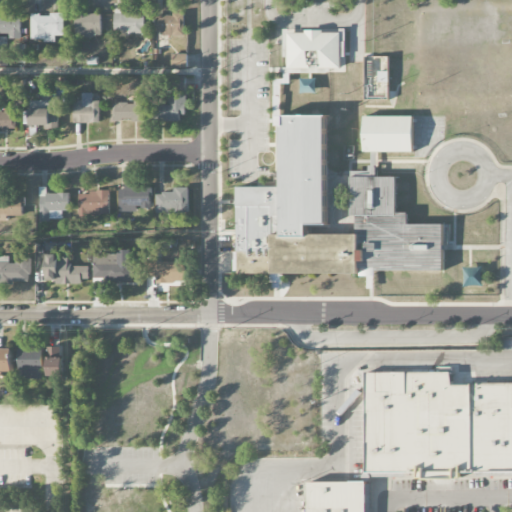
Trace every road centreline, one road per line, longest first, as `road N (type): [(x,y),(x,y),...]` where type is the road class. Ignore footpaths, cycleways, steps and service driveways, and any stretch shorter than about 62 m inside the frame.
road 1 (tertiary): [(511,314),(0,316)]
road 2 (residential): [(210,316),(209,0)]
road 3 (residential): [(210,156),(0,163)]
